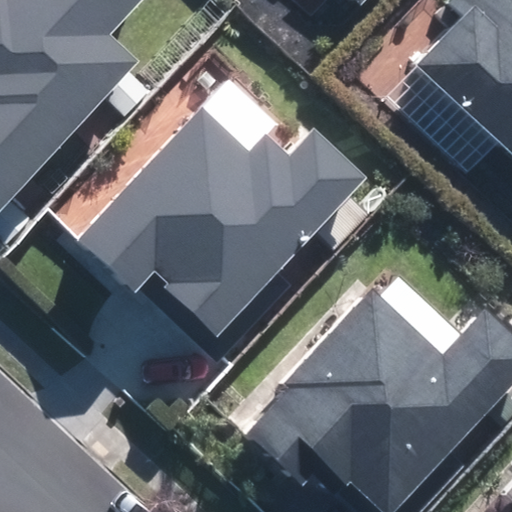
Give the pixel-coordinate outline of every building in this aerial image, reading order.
[(132,0),(0,0),(0,188),(113,66),(90,45),(132,0)] [(327,0),(341,14),(354,0),(327,0)] [(511,0),(423,0),(421,2),(438,19),(387,68),(511,194),(511,193),(511,0)] [(329,252),(382,198),(305,122),(265,163),(241,139),(221,158),(179,116),(48,248),(104,305),(126,281),(190,345),(305,228),(329,252)] [(363,278),(218,437),(283,497),(298,481),(319,499),(326,491),(348,511),(374,511),(511,361),(511,359),(462,314),(447,331),(387,277),(376,289),(363,278)]
